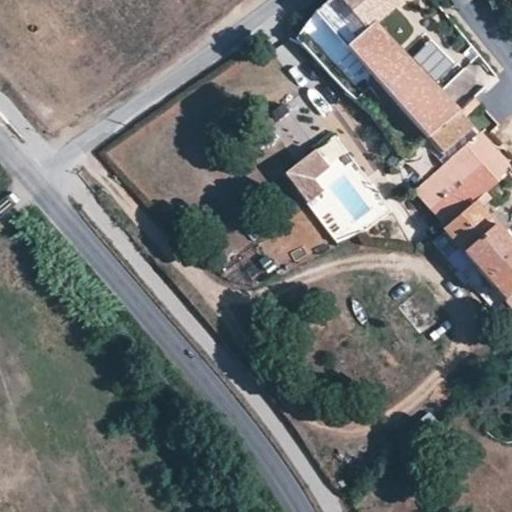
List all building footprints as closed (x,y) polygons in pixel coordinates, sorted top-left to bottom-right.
[(379,26),(407,0),(327,0),(313,13),(346,49),(406,115),(428,140),(460,112),(459,111),(443,95),(395,43),(379,26)] [(449,0),(460,13),(475,0),(449,0)] [(442,81),(455,62),(426,42),(413,62),(442,81)] [(312,140),(310,116),(296,118),(295,104),(273,106),(277,143),(312,140)] [(428,140),(440,153),(471,125),(460,112),(428,140)] [(503,302),(511,294),(511,242),(476,201),(442,232),(503,302)]
